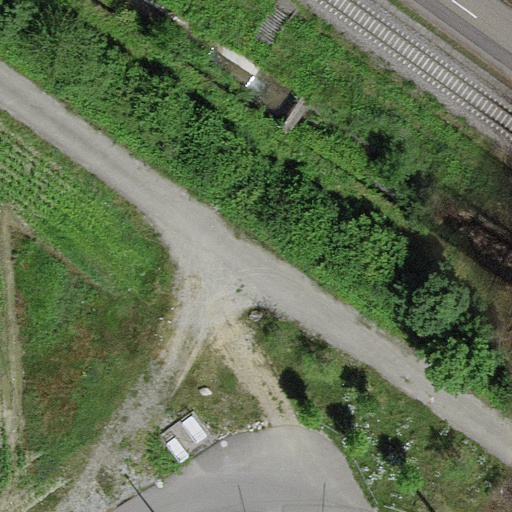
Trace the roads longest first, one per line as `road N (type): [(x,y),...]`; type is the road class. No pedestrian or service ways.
road 1 (residential): [(131,511),(173,470),(212,387),(225,305),(218,267),(203,232),(0,86)]
road 2 (track): [(511,449),(203,232)]
